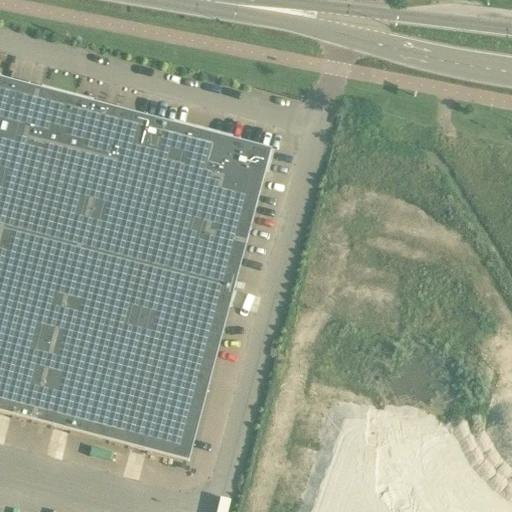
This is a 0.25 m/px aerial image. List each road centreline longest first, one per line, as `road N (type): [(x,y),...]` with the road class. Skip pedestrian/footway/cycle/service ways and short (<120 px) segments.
road 1 (secondary): [(353,22),(390,46),(511,72)]
road 2 (secondary): [(353,22),(188,0)]
road 3 (secondary): [(511,30),(396,16),(353,22)]
